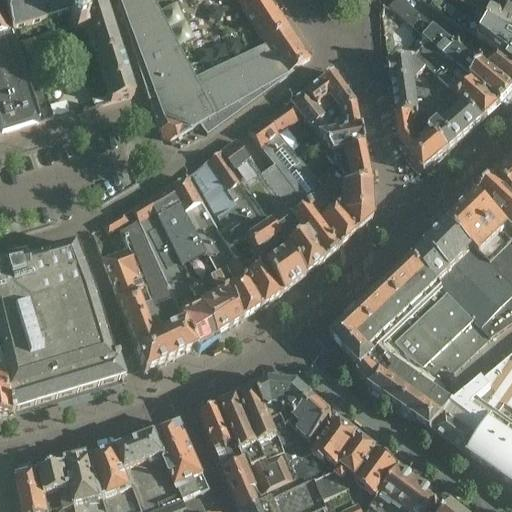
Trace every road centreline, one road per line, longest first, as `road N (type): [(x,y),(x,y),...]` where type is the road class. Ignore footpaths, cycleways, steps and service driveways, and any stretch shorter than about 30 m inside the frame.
road 1 (residential): [(494,511),(404,445),(511,341)]
road 2 (residential): [(325,57),(165,174)]
road 3 (residential): [(0,251),(76,233),(165,174)]
road 4 (residential): [(0,150),(141,111)]
